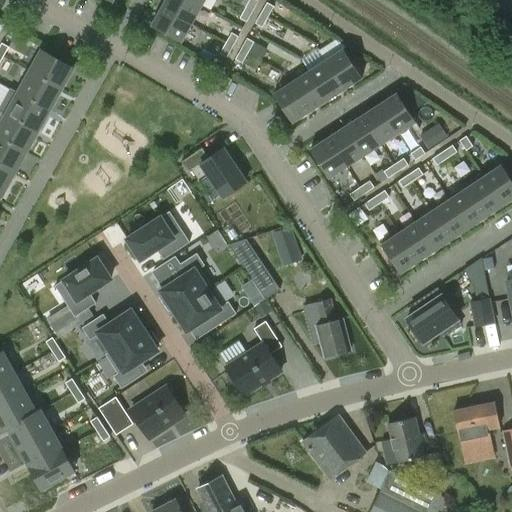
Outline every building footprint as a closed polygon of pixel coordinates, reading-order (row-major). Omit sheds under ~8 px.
[(201,7),(189,0),(165,0),(161,8),(191,25),(201,7)] [(255,0),(249,0),(245,8),(252,12),(258,1),(255,0)] [(267,3),(261,13),(268,17),(274,7),(267,3)] [(191,25),(161,8),(151,26),(181,43),(191,25)] [(252,12),(245,8),(239,18),(247,22),(252,12)] [(268,17),(261,13),(255,24),(262,28),(268,17)] [(507,36),(511,29),(511,26),(493,14),(488,22),(507,36)] [(218,54),(225,43),(199,28),(193,39),(218,54)] [(231,33),(225,43),(232,47),(238,37),(231,33)] [(247,38),(241,49),(248,53),(254,42),(247,38)] [(1,43),(0,45),(0,56),(3,58),(9,47),(1,43)] [(232,47),(225,43),(219,54),(227,58),(232,47)] [(248,53),(241,49),(235,60),(242,63),(248,53)] [(326,60),(344,89),(362,78),(343,49),(326,60)] [(42,51),(30,73),(61,90),(60,89),(68,74),(70,75),(73,70),(72,68),(42,51)] [(344,89),(326,60),(308,72),(327,101),(344,89)] [(327,101),(308,72),(291,83),(310,112),(327,101)] [(58,96),(61,90),(30,73),(19,93),(10,89),(50,111),(48,110),(56,95),(58,96)] [(310,112),(291,83),(273,94),(292,123),(310,112)] [(406,88),(401,91),(413,110),(426,102),(406,88)] [(50,111),(10,89),(0,106),(0,111),(38,132),(37,131),(45,116),(46,117),(50,111)] [(379,105),(398,134),(415,122),(397,94),(379,105)] [(398,134),(379,105),(362,116),(381,145),(398,134)] [(35,138),(38,132),(0,111),(6,116),(0,127),(0,138),(26,153),(25,152),(33,137),(35,138)] [(362,116),(345,127),(363,156),(381,145),(362,116)] [(438,124),(420,136),(429,149),(446,137),(438,124)] [(363,156),(345,127),(327,139),(346,167),(363,156)] [(473,146),(466,136),(459,141),(466,151),(473,146)] [(26,153),(0,138),(0,166),(15,174),(13,173),(21,158),(23,159),(26,153)] [(346,167),(327,139),(310,150),(329,179),(346,167)] [(415,161),(425,154),(418,142),(407,149),(415,161)] [(457,152),(452,145),(442,152),(447,159),(457,152)] [(246,182),(223,149),(208,158),(202,149),(182,162),(188,172),(192,170),(198,180),(207,173),(223,197),(246,182)] [(437,166),(447,159),(442,152),(432,159),(437,166)] [(404,158),(393,165),(398,172),(408,165),(404,158)] [(398,172),(393,165),(383,172),(388,179),(398,172)] [(511,181),(501,165),(484,177),(503,206),(511,199),(511,181)] [(11,180),(15,174),(0,166),(0,194),(1,195),(10,179),(11,180)] [(418,168),(408,174),(413,181),(423,175),(418,168)] [(403,188),(413,181),(408,174),(398,181),(403,188)] [(503,206),(484,177),(467,188),(486,217),(503,206)] [(360,188),(364,195),(374,188),(370,181),(360,188)] [(364,195),(360,188),(350,194),(354,201),(364,195)] [(469,228),(486,217),(467,188),(450,200),(469,228)] [(389,197),(384,190),(374,197),(379,204),(389,197)] [(369,211),(379,204),(374,197),(364,204),(369,211)] [(452,239),(469,228),(450,200),(433,211),(452,239)] [(356,225),(368,218),(360,205),(348,213),(356,225)] [(452,239),(433,211),(416,222),(435,251),(452,239)] [(169,212),(127,239),(140,260),(156,250),(163,260),(189,242),(169,212)] [(435,251),(416,222),(399,233),(418,262),(435,251)] [(291,228),(271,234),(283,267),(302,260),(291,228)] [(400,274),(418,262),(399,233),(381,245),(400,274)] [(265,270),(245,241),(228,247),(250,280),(265,270)] [(161,291),(174,311),(212,286),(200,268),(204,265),(197,253),(175,267),(182,277),(161,291)] [(492,258),(484,259),(485,270),(494,268),(492,258)] [(111,279),(97,259),(55,286),(75,317),(96,303),(89,293),(111,279)] [(224,304),(212,286),(174,311),(187,331),(208,317),(215,327),(236,314),(228,302),(224,304)] [(461,325),(437,288),(412,305),(417,312),(407,319),(423,343),(439,332),(443,337),(461,325)] [(264,300),(258,291),(248,297),(254,306),(264,300)] [(495,323),(490,298),(470,302),(475,327),(495,323)] [(330,300),(314,304),(319,325),(309,328),(314,345),(320,343),(323,358),(350,351),(342,319),(335,321),(330,300)] [(271,311),(264,301),(256,307),(263,317),(271,311)] [(106,355),(144,331),(131,310),(110,324),(103,314),(82,328),(90,340),(99,334),(110,352),(106,355)] [(263,343),(226,368),(230,374),(227,376),(236,391),(240,389),(244,395),(281,371),(270,354),(282,347),(265,321),(254,329),(263,343)] [(157,351),(144,331),(106,355),(118,373),(114,376),(121,388),(142,375),(136,364),(157,351)] [(52,352),(59,348),(52,337),(45,342),(52,352)] [(59,348),(52,352),(58,362),(65,358),(59,348)] [(0,380),(14,373),(2,352),(0,353),(0,380)] [(0,406),(25,393),(14,373),(0,380),(0,406)] [(79,389),(72,379),(65,383),(72,393),(79,389)] [(152,438),(163,430),(161,427),(183,413),(167,387),(131,411),(147,436),(150,435),(152,438)] [(85,399),(79,389),(72,393),(78,403),(85,399)] [(36,412),(25,393),(0,406),(0,424),(4,431),(40,411),(40,410),(36,412)] [(98,408),(116,435),(133,424),(115,397),(98,408)] [(495,403),(453,411),(461,449),(491,443),(488,430),(500,427),(495,403)] [(51,431),(40,411),(4,431),(4,432),(8,429),(19,449),(51,431)] [(330,478),(365,452),(338,416),(303,442),(330,478)] [(103,427),(97,417),(90,422),(97,432),(103,427)] [(388,424),(391,440),(381,442),(386,465),(424,457),(416,418),(388,424)] [(103,427),(97,432),(103,442),(110,437),(103,427)] [(510,469),(511,468),(511,430),(503,432),(510,469)] [(62,450),(51,431),(19,449),(30,468),(62,450)] [(74,471),(62,450),(30,468),(42,489),(74,471)] [(390,471),(381,490),(423,511),(444,511),(447,500),(390,471)] [(222,476),(197,489),(205,503),(200,505),(203,511),(244,511),(241,504),(237,506),(222,476)] [(423,511),(381,490),(370,511),(423,511)] [(182,511),(176,500),(152,511),(182,511)]
